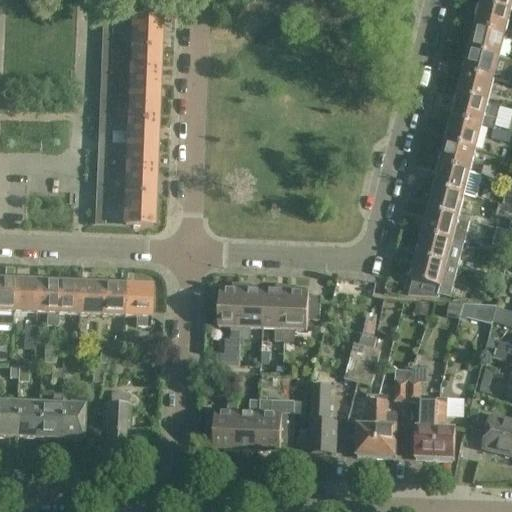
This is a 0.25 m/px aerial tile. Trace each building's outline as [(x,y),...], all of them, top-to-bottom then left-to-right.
[(511,13),(511,0),(483,0),(482,6),(511,14),(511,13)] [(511,14),(482,6),(476,29),(506,37),(511,14)] [(112,20),(103,19),(102,39),(112,40),(112,20)] [(132,21),(131,53),(158,54),(159,22),(132,21)] [(506,37),(476,29),(470,52),(500,60),(506,37)] [(500,60),(470,52),(464,75),(494,83),(505,86),(511,63),(500,60)] [(157,78),(158,54),(131,53),(130,77),(157,78)] [(110,76),(111,63),(101,63),(101,76),(110,76)] [(494,83),(464,75),(458,98),(489,106),(494,83)] [(110,89),(110,76),(101,76),(100,89),(110,89)] [(157,103),(157,78),(130,77),(129,102),(157,103)] [(458,98),(452,121),(483,129),(494,132),(495,132),(501,109),(489,106),(458,98)] [(129,102),(129,125),(156,126),(157,103),(129,102)] [(109,111),(99,111),(99,124),(109,124),(109,111)] [(483,129),(452,121),(446,145),(477,152),(483,129)] [(108,137),(109,124),(99,124),(98,137),(108,137)] [(155,150),(156,126),(129,125),(128,149),(155,150)] [(503,143),(505,135),(495,132),(494,132),(492,140),(503,143)] [(477,152),(446,145),(441,167),(471,175),(477,152)] [(128,149),(127,174),(154,175),(155,150),(128,149)] [(107,161),(97,161),(97,173),(107,174),(107,161)] [(471,175),(441,167),(435,190),(465,198),(475,200),(481,177),(471,175)] [(493,180),(495,172),(484,169),(482,177),(493,180)] [(106,187),(107,174),(97,173),(96,186),(106,187)] [(153,199),(154,175),(127,174),(126,199),(153,199)] [(465,198),(435,190),(429,213),(459,220),(465,198)] [(126,199),(125,230),(152,231),(153,199),(126,199)] [(497,218),(511,221),(511,209),(504,207),(500,206),(497,218)] [(106,209),(96,209),(95,229),(105,229),(106,209)] [(429,213),(423,236),(453,244),(465,247),(471,224),(459,220),(429,213)] [(453,244),(423,236),(420,249),(417,259),(447,267),(459,271),(465,247),(453,244)] [(447,267),(417,259),(411,283),(413,283),(410,297),(439,299),(440,297),(451,300),(459,271),(447,267)] [(15,283),(0,282),(0,316),(14,317),(15,283)] [(37,284),(15,283),(14,317),(36,318),(37,284)] [(58,319),(59,284),(37,284),(36,318),(46,318),(46,329),(57,330),(58,319)] [(81,285),(59,284),(58,319),(80,320),(81,285)] [(103,286),(81,285),(80,320),(102,321),(103,286)] [(102,321),(124,321),(125,287),(103,286),(102,321)] [(152,288),(125,287),(124,321),(140,322),(140,331),(151,331),(152,288)] [(231,343),(241,343),(243,292),(220,291),(219,330),(231,331),(231,343)] [(264,293),(243,292),(241,343),(251,343),(251,331),(263,332),(264,293)] [(285,345),(287,294),(264,293),(263,332),(275,332),(275,344),(285,345)] [(309,295),(287,294),(285,345),(295,345),(295,333),(308,333),(308,323),(320,323),(321,299),(309,299),(309,295)] [(431,306),(419,303),(416,313),(428,316),(431,306)] [(492,327),(492,325),(496,310),(497,307),(471,306),(467,321),(492,327)] [(511,314),(496,310),(492,325),(511,330),(511,314)] [(36,349),(36,330),(25,330),(24,348),(36,349)] [(365,386),(374,351),(377,339),(367,337),(364,348),(360,347),(348,394),(362,398),(365,386)] [(123,342),(122,348),(120,353),(150,355),(150,343),(123,342)] [(508,356),(511,357),(511,346),(498,343),(496,352),(508,356)] [(67,347),(66,359),(78,359),(78,347),(67,347)] [(108,367),(111,353),(120,353),(122,348),(100,347),(99,367),(108,367)] [(56,349),(44,348),(43,365),(56,366),(56,349)] [(374,351),(365,386),(377,390),(386,355),(374,351)] [(505,365),(508,356),(496,352),(494,361),(505,365)] [(112,382),(120,353),(111,353),(108,367),(105,380),(112,382)] [(218,357),(217,369),(240,370),(240,358),(218,357)] [(99,367),(92,367),(91,386),(103,387),(105,380),(108,367),(99,367)] [(19,382),(19,371),(9,370),(9,381),(19,382)] [(422,385),(427,385),(428,370),(413,370),(412,373),(408,384),(408,404),(421,405),(422,385)] [(28,387),(28,371),(19,371),(19,382),(18,386),(28,387)] [(63,372),(52,372),(51,385),(62,385),(63,372)] [(482,386),(490,389),(494,374),(486,372),(482,386)] [(408,404),(408,384),(412,373),(397,373),(395,404),(408,404)] [(240,386),(240,376),(228,375),(228,386),(240,386)] [(336,458),(338,425),(329,425),(331,389),(314,388),(311,433),(300,433),(300,441),(298,441),(297,456),(336,458)] [(130,450),(137,454),(145,451),(145,448),(146,448),(146,432),(129,431),(130,410),(128,410),(129,398),(111,397),(111,409),(105,409),(103,449),(129,450),(129,447),(130,447),(130,450)] [(357,458),(377,459),(379,403),(379,398),(369,398),(367,427),(358,427),(357,458)] [(379,403),(377,459),(396,460),(398,419),(388,419),(389,399),(379,398),(379,403)] [(52,409),(40,408),(39,443),(61,444),(62,409),(61,409),(61,400),(52,400),(52,409)] [(437,406),(436,462),(456,462),(457,431),(447,431),(448,400),(437,400),(437,406)] [(214,453),(236,454),(238,415),(239,403),(228,402),(228,414),(215,414),(214,453)] [(236,454),(259,454),(260,416),(261,404),(250,403),(250,415),(238,415),(236,454)] [(261,404),(260,416),(259,454),(281,455),(282,436),(294,436),(295,417),(304,418),(307,405),(261,403),(261,404)] [(416,461),(436,462),(437,406),(418,405),(416,461)] [(17,407),(0,406),(0,441),(16,442),(17,407)] [(40,408),(17,407),(16,442),(39,443),(40,408)] [(84,410),(62,409),(61,444),(83,445),(84,410)] [(479,420),(481,412),(472,411),(471,418),(479,420)] [(487,434),(511,441),(511,422),(492,417),(487,434)] [(511,458),(511,441),(487,434),(483,451),(511,458)]
